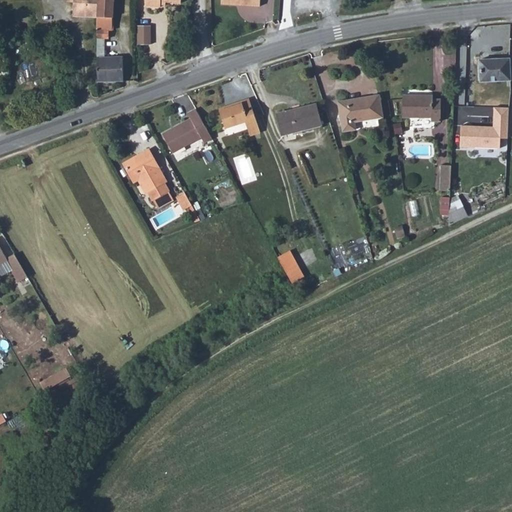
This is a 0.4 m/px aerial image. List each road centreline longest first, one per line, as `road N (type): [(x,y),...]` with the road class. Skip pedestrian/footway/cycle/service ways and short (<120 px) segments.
road 1 (track): [(511,206),(218,349),(128,422),(66,511)]
road 2 (secondary): [(511,7),(337,32),(0,145)]
